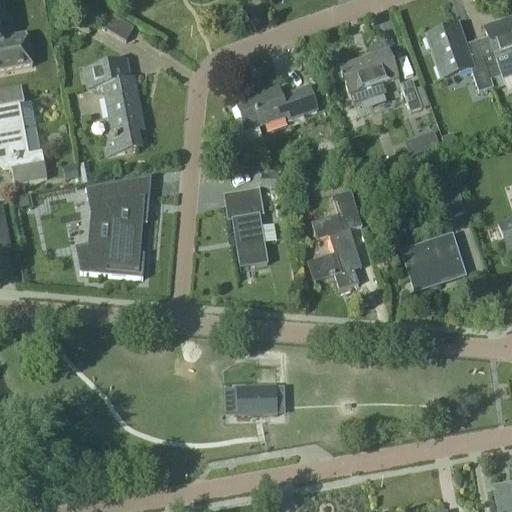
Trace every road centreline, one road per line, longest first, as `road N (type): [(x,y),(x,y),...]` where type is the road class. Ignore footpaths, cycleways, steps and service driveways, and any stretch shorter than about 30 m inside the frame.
road 1 (residential): [(178,323),(198,88),(214,64),(238,50),(382,0)]
road 2 (residential): [(511,433),(84,511)]
road 3 (residential): [(511,345),(178,323)]
road 4 (residential): [(178,323),(0,307)]
